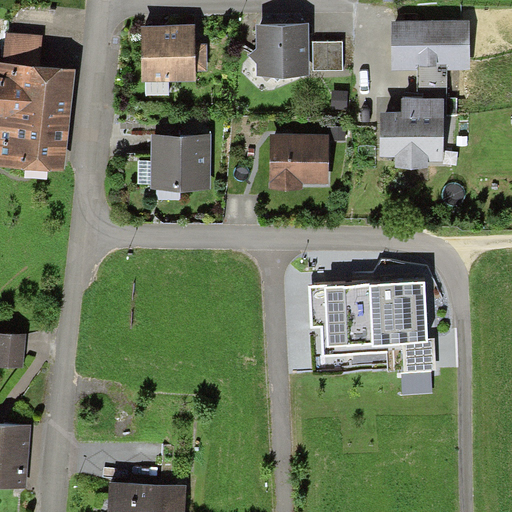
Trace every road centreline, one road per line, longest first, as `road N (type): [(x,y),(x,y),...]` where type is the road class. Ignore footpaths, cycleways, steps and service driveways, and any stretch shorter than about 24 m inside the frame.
road 1 (residential): [(462,511),(461,242),(266,240)]
road 2 (residential): [(266,240),(278,511)]
road 3 (residential): [(49,511),(72,241)]
road 4 (residential): [(347,8),(100,0)]
road 5 (residential): [(72,241),(100,0)]
road 6 (residential): [(266,240),(72,241)]
